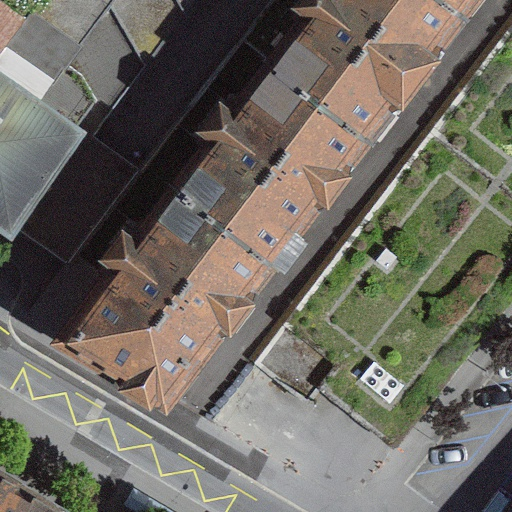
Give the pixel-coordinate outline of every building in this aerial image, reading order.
[(320,0),(102,286),(62,339),(169,409),(482,0),(320,0)] [(324,392),(398,450),(511,308),(511,37),(289,329),(260,366),(312,408),(324,392)] [(0,75),(0,224),(21,239),(91,142),(0,75)] [(71,264),(33,318),(62,339),(102,286),(71,264)] [(0,511),(58,511),(0,477),(0,511)]
